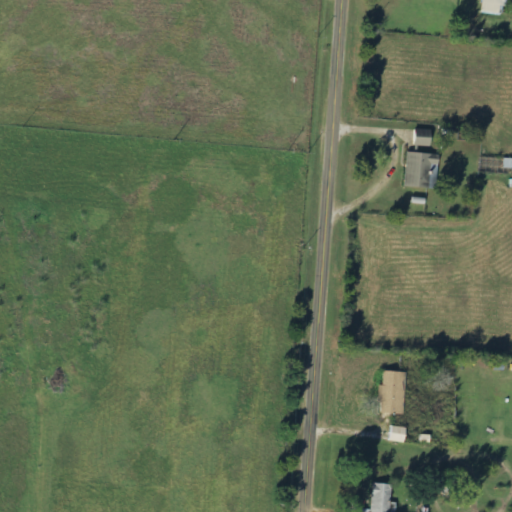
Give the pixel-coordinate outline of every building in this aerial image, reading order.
[(425,137),(426,132),(416,130),(414,145),(431,148),(433,138),(425,137)] [(407,188),(430,188),(430,162),(436,162),(437,154),(407,153),(407,188)] [(405,414),(406,372),(384,372),(383,385),(380,385),(379,413),(405,414)] [(407,428),(392,426),(391,441),(406,443),(407,428)] [(397,511),(398,503),(392,503),(393,485),(373,483),(371,511),(397,511)]
